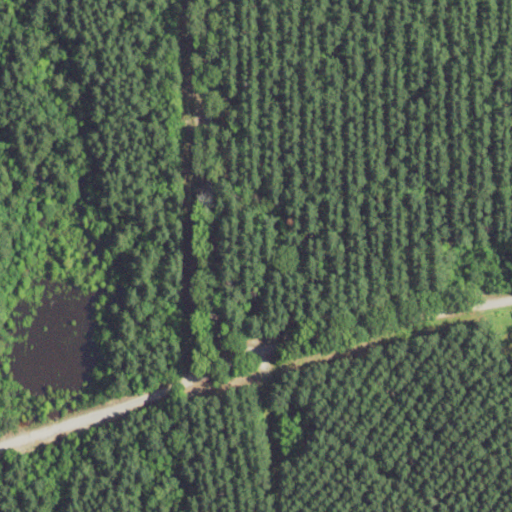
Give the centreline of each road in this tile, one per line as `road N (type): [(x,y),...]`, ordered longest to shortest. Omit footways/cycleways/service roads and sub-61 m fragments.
road 1 (residential): [(0,445),(239,358),(511,298)]
road 2 (residential): [(239,358),(216,316),(206,0)]
